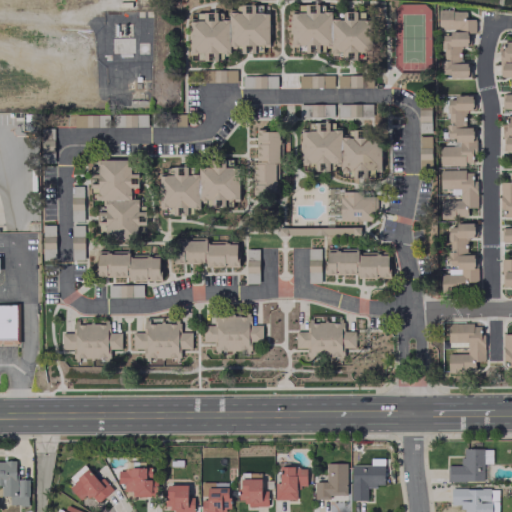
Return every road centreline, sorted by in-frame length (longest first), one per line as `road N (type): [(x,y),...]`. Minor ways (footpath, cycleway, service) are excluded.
road 1 (residential): [(494,358),(490,104),(482,71),(490,20)]
road 2 (secondary): [(0,413),(328,413)]
